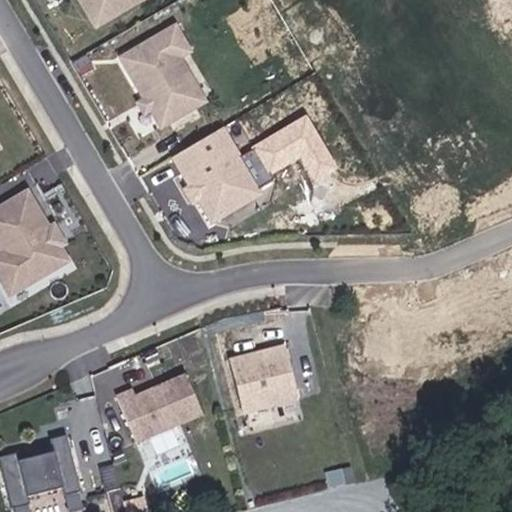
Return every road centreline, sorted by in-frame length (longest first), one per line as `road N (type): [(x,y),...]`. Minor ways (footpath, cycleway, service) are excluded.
road 1 (residential): [(165,299),(263,272),(423,267),(511,232)]
road 2 (residential): [(0,10),(165,299)]
road 3 (residential): [(0,371),(165,299)]
